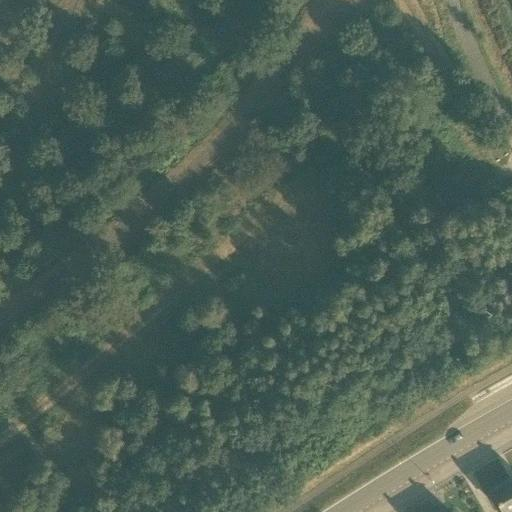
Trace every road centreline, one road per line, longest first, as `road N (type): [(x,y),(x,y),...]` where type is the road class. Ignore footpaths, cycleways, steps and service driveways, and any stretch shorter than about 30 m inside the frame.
road 1 (secondary): [(342,511),(511,412)]
road 2 (residential): [(511,133),(466,40),(456,0)]
